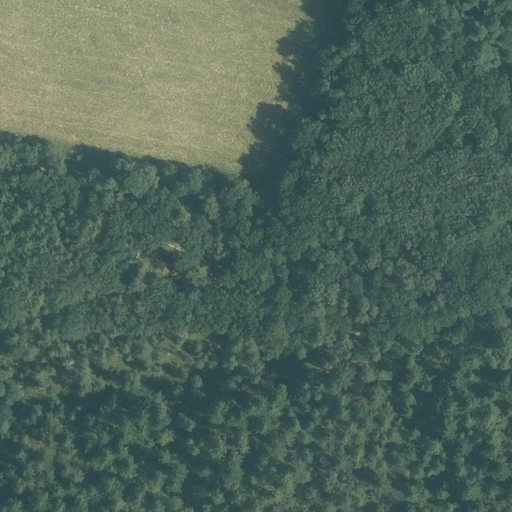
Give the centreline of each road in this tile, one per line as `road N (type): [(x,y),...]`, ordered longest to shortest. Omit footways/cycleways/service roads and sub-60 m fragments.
road 1 (track): [(511,306),(367,336),(118,220),(0,184)]
road 2 (track): [(384,335),(484,125),(511,112)]
